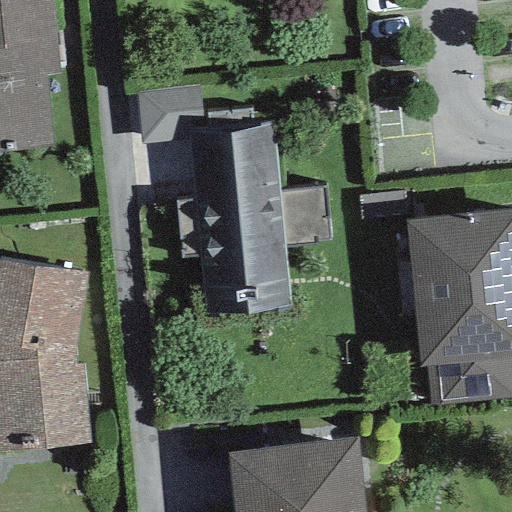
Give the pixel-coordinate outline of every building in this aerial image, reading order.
[(50,0),(0,0),(0,194),(67,188),(50,0)] [(272,131),(191,139),(206,303),(288,295),(272,131)] [(511,219),(407,229),(419,365),(511,356),(511,219)] [(96,278),(0,258),(0,455),(91,444),(80,356),(96,278)] [(367,511),(361,445),(229,458),(234,511),(367,511)]
